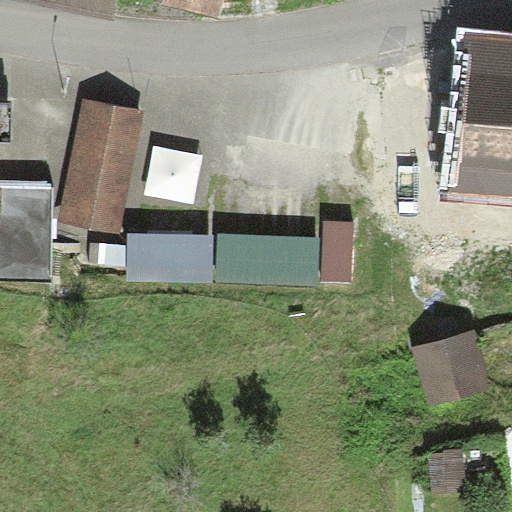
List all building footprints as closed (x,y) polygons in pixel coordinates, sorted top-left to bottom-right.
[(31,0),(114,18),(118,0),(31,0)] [(163,0),(221,13),(224,0),(163,0)] [(511,50),(466,47),(449,271),(511,275),(511,50)] [(7,58),(0,57),(0,214),(9,215),(7,58)] [(64,215),(124,227),(148,106),(88,95),(64,215)] [(209,151),(154,139),(143,194),(198,205),(209,151)] [(326,223),(323,283),(354,284),(356,224),(326,223)] [(215,231),(130,231),(130,280),(215,280),(215,231)] [(316,235),(222,233),(221,282),(315,284),(316,235)] [(475,328),(413,346),(429,406),(492,388),(475,328)]
